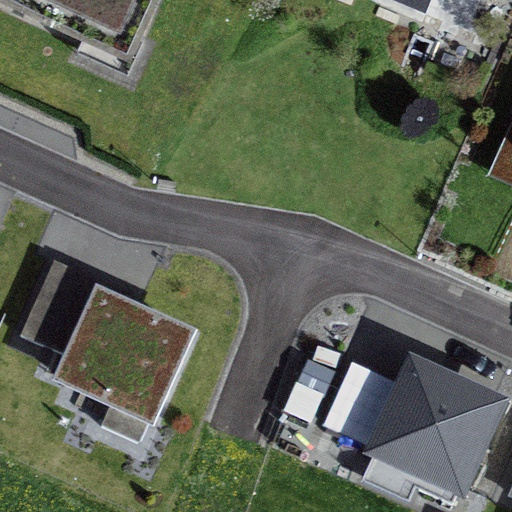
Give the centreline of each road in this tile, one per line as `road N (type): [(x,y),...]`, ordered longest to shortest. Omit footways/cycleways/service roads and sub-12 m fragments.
road 1 (residential): [(310,249),(115,209),(0,157)]
road 2 (residential): [(511,341),(310,249)]
road 3 (residential): [(310,249),(231,424)]
